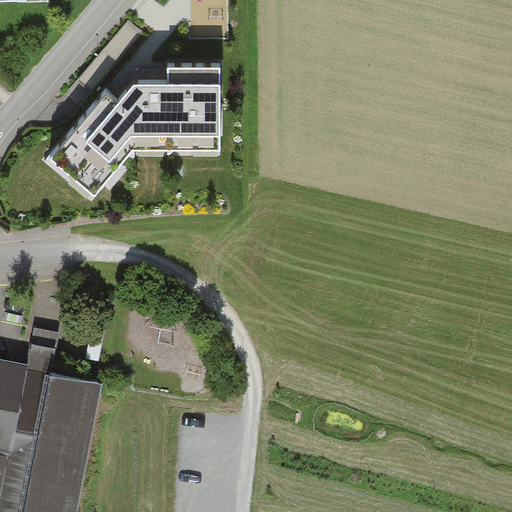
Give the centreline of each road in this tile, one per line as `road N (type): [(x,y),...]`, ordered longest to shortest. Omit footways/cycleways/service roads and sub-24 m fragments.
road 1 (track): [(243,511),(250,361),(195,284),(101,255),(0,259)]
road 2 (residential): [(109,0),(0,126)]
